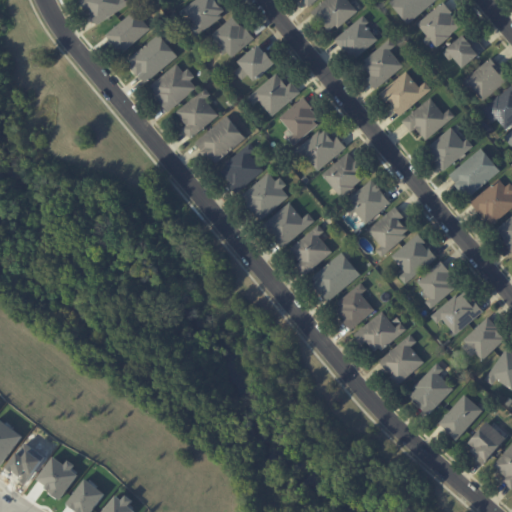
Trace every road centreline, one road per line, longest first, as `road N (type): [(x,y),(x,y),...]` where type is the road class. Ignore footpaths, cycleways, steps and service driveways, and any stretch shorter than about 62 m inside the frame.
road 1 (residential): [(492,511),(381,413),(67,42),(45,0)]
road 2 (residential): [(263,0),(511,297)]
